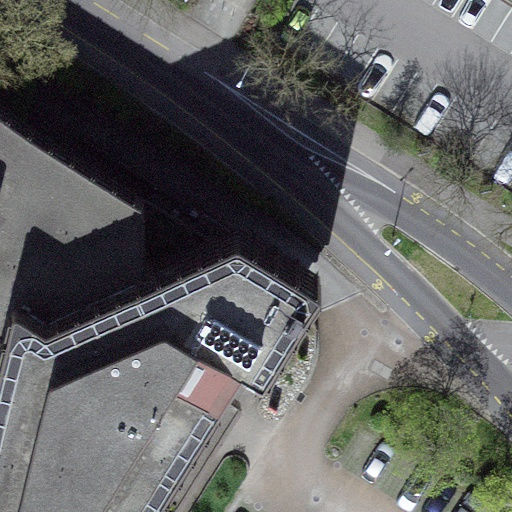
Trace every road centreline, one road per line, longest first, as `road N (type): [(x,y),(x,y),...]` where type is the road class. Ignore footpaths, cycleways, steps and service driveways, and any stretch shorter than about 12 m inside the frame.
road 1 (primary): [(511,400),(275,141)]
road 2 (primary): [(511,285),(418,215),(275,141)]
road 3 (primary): [(275,141),(53,0)]
